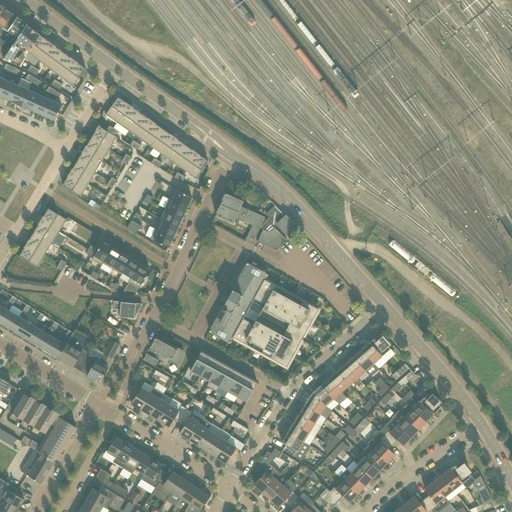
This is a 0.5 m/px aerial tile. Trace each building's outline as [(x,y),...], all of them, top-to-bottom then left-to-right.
[(0,31),(2,28),(12,13),(4,7),(0,12),(0,31)] [(2,48),(0,46),(0,57),(3,59),(8,52),(27,24),(12,13),(2,28),(11,34),(2,48)] [(8,52),(3,59),(19,66),(40,35),(27,24),(8,52)] [(40,62),(52,44),(41,36),(28,53),(40,62)] [(52,44),(40,62),(51,70),(63,53),(52,44)] [(63,53),(51,70),(62,78),(74,61),(63,53)] [(86,69),(74,61),(62,78),(73,86),(86,69)] [(32,82),(35,78),(29,74),(26,78),(32,82)] [(41,81),(35,78),(32,82),(38,86),(41,81)] [(0,94),(0,96),(10,101),(17,85),(6,80),(0,94)] [(21,106),(28,90),(17,85),(10,101),(21,106)] [(46,91),(53,95),(55,90),(49,87),(46,91)] [(32,111),(39,95),(28,90),(21,106),(32,111)] [(55,90),(53,95),(59,98),(61,94),(55,90)] [(50,100),(39,95),(32,111),(43,116),(50,100)] [(106,115),(117,123),(130,105),(118,97),(106,115)] [(62,105),(50,100),(43,116),(55,121),(62,105)] [(117,123),(128,131),(141,113),(130,105),(117,123)] [(139,139),(152,121),(141,113),(128,131),(139,139)] [(151,147),(163,129),(152,121),(139,139),(151,147)] [(99,126),(91,138),(110,149),(117,137),(114,136),(110,133),(106,131),(99,126)] [(162,155),(174,137),(163,129),(151,147),(162,155)] [(173,163),(185,145),(174,137),(162,155),(173,163)] [(91,138),(84,150),(102,161),(110,149),(91,138)] [(196,153),(185,145),(173,163),(184,171),(196,153)] [(77,162),(95,173),(102,161),(84,150),(77,162)] [(208,161),(196,153),(184,171),(196,179),(208,161)] [(70,173),(88,184),(95,173),(77,162),(70,173)] [(81,197),(88,184),(70,173),(62,185),(81,197)] [(254,186),(251,183),(247,191),(251,193),(254,194),(257,189),(254,186)] [(177,190),(172,201),(187,207),(192,197),(177,190)] [(243,201),(225,193),(220,204),(258,221),(260,216),(260,215),(240,206),(243,201)] [(172,201),(168,210),(182,217),(187,207),(172,201)] [(220,204),(216,215),(233,222),(235,217),(252,225),(255,226),(258,221),(220,204)] [(299,229),(286,216),(275,205),(266,215),(269,218),(263,223),(261,229),(263,230),(269,233),(275,228),(277,225),(289,238),(299,229)] [(48,208),(41,221),(59,232),(67,220),(48,208)] [(168,210),(163,220),(178,227),(182,217),(168,210)] [(265,218),(260,216),(258,221),(255,226),(259,228),(260,228),(265,218)] [(163,220),(159,230),(173,237),(178,227),(163,220)] [(41,221),(34,232),(52,244),(59,232),(41,221)] [(247,237),(254,241),(259,228),(255,226),(252,225),(247,237)] [(169,247),(173,237),(159,230),(155,228),(151,239),(169,247)] [(258,242),(276,251),(287,240),(275,228),(269,233),(263,230),(258,242)] [(45,255),(52,244),(34,232),(27,244),(45,255)] [(103,242),(92,259),(102,266),(103,264),(103,263),(104,261),(112,247),(103,242)] [(38,267),(45,255),(27,244),(19,256),(38,267)] [(121,253),(112,247),(104,261),(113,267),(121,253)] [(131,259),(121,253),(113,267),(122,272),(131,259)] [(140,264),(131,259),(122,272),(131,278),(132,278),(140,264)] [(247,263),(233,289),(230,294),(226,292),(222,300),(225,302),(209,331),(230,343),(233,338),(244,344),(246,339),(273,353),(270,358),(287,367),(297,347),(299,348),(304,340),(302,339),(303,337),(305,338),(310,329),(308,328),(318,309),(304,302),(302,300),(300,305),(273,290),(276,286),(265,280),(265,279),(268,274),(247,263)] [(129,282),(139,288),(142,283),(143,284),(145,280),(144,279),(150,270),(140,264),(132,278),(131,278),(129,282)] [(139,319),(139,311),(142,311),(145,305),(133,303),(118,301),(117,309),(124,310),(123,317),(139,319)] [(0,321),(1,323),(8,311),(0,305),(0,321)] [(1,323),(15,331),(23,319),(8,311),(1,323)] [(15,331),(30,340),(37,328),(23,319),(15,331)] [(117,332),(106,325),(106,326),(102,333),(108,336),(109,335),(114,338),(117,332)] [(30,340),(44,349),(51,337),(37,328),(30,340)] [(58,357),(80,371),(89,356),(82,352),(90,338),(75,329),(65,345),(58,357)] [(381,338),(378,335),(370,342),(382,356),(390,349),(387,345),(389,344),(383,337),(381,338)] [(44,349),(58,357),(65,345),(51,337),(44,349)] [(155,338),(150,346),(157,350),(156,352),(178,364),(184,354),(183,351),(178,349),(176,349),(155,338)] [(89,356),(80,371),(88,376),(100,382),(119,345),(111,340),(101,359),(97,357),(89,356)] [(370,342),(361,349),(374,363),(382,356),(370,342)] [(366,370),(372,377),(380,370),(374,363),(361,349),(353,356),(366,370)] [(190,371),(200,376),(210,357),(201,352),(190,371)] [(146,354),(147,355),(144,359),(143,359),(154,365),(157,360),(146,354)] [(345,364),(357,377),(366,370),(353,356),(345,364)] [(200,376),(209,381),(220,362),(210,357),(200,376)] [(216,391),(218,387),(218,386),(229,367),(220,362),(209,381),(207,386),(216,391)] [(361,381),(357,378),(357,377),(345,364),(337,371),(349,385),(353,388),(361,381)] [(400,377),(409,368),(405,364),(396,372),(400,377)] [(218,386),(218,387),(228,392),(238,372),(229,367),(218,386)] [(406,384),(406,383),(415,375),(411,370),(402,379),(406,384)] [(341,392),(349,385),(337,371),(329,378),(341,392)] [(248,377),(238,372),(228,392),(237,397),(248,377)] [(396,380),(400,377),(396,372),(392,375),(396,380)] [(165,385),(167,381),(169,377),(162,374),(160,377),(161,378),(159,382),(165,385)] [(12,385),(0,377),(0,401),(5,393),(6,394),(12,385)] [(246,402),(256,384),(257,383),(248,377),(237,397),(246,402)] [(321,385),(333,399),(341,392),(329,378),(321,385)] [(409,387),(406,383),(406,384),(402,379),(398,382),(405,390),(409,387)] [(385,383),(381,388),(385,392),(389,387),(385,383)] [(326,406),(326,405),(333,399),(321,385),(311,393),(326,406)] [(151,393),(141,387),(131,404),(141,409),(151,393)] [(381,396),(385,392),(381,388),(377,392),(381,396)] [(31,396),(30,397),(25,394),(26,393),(25,393),(12,414),(24,421),(36,401),(36,400),(31,396)] [(151,393),(141,409),(150,415),(160,399),(151,393)] [(304,404),(320,414),(326,406),(311,393),(304,404)] [(396,400),(392,396),(388,393),(384,397),(388,401),(392,404),(396,400)] [(433,414),(434,413),(441,406),(438,403),(439,401),(432,395),(431,396),(428,393),(420,401),(433,414)] [(420,401),(415,395),(407,404),(426,422),(433,414),(420,401)] [(384,405),(388,401),(384,397),(380,402),(384,405)] [(184,406),(183,407),(181,405),(182,404),(173,398),(169,405),(159,421),(169,427),(175,417),(180,420),(187,409),(189,406),(189,405),(188,404),(184,406)] [(371,398),(367,403),(371,406),(375,402),(371,398)] [(159,421),(169,405),(160,399),(150,415),(159,421)] [(41,403),(40,404),(36,401),(24,421),(35,427),(47,408),(47,406),(41,403)] [(354,402),(350,406),(355,412),(359,408),(354,402)] [(367,411),(371,406),(367,403),(363,407),(367,411)] [(299,414),(315,423),(320,414),(304,404),(299,414)] [(405,417),(418,430),(426,422),(407,404),(400,411),(405,417)] [(45,433),(51,423),(57,412),(52,409),(51,410),(47,408),(35,427),(45,433)] [(190,417),(193,413),(191,411),(187,409),(180,420),(186,424),(180,433),(189,439),(199,423),(190,417)] [(40,451),(39,453),(41,454),(53,461),(55,457),(57,458),(76,427),(63,419),(65,415),(58,411),(57,412),(51,423),(55,426),(40,451)] [(391,419),(398,425),(397,425),(411,438),(418,430),(405,417),(398,411),(391,419)] [(370,412),(365,417),(370,422),(375,417),(370,412)] [(358,413),(354,417),(358,421),(362,416),(358,413)] [(299,414),(293,423),(309,432),(315,436),(321,427),(315,423),(299,414)] [(189,439),(198,445),(208,429),(212,423),(203,417),(199,423),(189,439)] [(354,425),(358,421),(354,417),(349,421),(354,425)] [(246,435),(249,430),(238,423),(235,428),(246,435)] [(287,432),(303,442),(309,432),(293,423),(287,432)] [(344,429),(348,433),(352,429),(348,425),(344,429)] [(397,425),(390,433),(388,431),(384,435),(393,445),(397,440),(403,446),(411,438),(397,425)] [(353,430),(357,433),(359,435),(362,432),(357,426),(353,430)] [(17,439),(0,428),(0,439),(12,446),(17,439)] [(217,435),(208,429),(198,445),(207,451),(217,435)] [(353,437),(357,433),(353,430),(352,429),(348,433),(353,437)] [(393,445),(384,435),(377,429),(373,434),(375,436),(367,444),(369,445),(387,463),(395,454),(389,449),(393,445)] [(283,450),(294,457),(303,442),(287,432),(282,442),(286,444),(283,450)] [(339,432),(335,437),(339,441),(343,436),(339,432)] [(126,441),(125,442),(115,436),(116,435),(115,434),(110,443),(111,444),(107,451),(117,457),(126,441)] [(216,457),(226,441),(217,435),(207,451),(216,457)] [(40,445),(32,440),(25,436),(21,441),(29,446),(28,446),(39,453),(40,451),(38,449),(40,445)] [(335,437),(331,441),(329,439),(325,443),(327,445),(331,449),(339,441),(335,437)] [(114,462),(123,468),(135,447),(134,448),(126,443),(126,441),(117,457),(114,462)] [(225,463),(236,447),(226,441),(216,457),(225,463)] [(343,441),(338,446),(343,450),(347,445),(343,441)] [(327,453),(331,449),(327,445),(323,449),(327,453)] [(361,453),(379,471),(387,463),(369,445),(361,453)] [(343,450),(338,446),(334,450),(338,454),(343,450)] [(135,447),(123,468),(132,473),(135,468),(145,452),(144,452),(144,454),(135,448),(136,447),(135,447)] [(145,453),(145,452),(135,468),(144,474),(154,458),(153,459),(144,454),(145,453)] [(289,464),(292,459),(281,452),(278,458),(283,461),(287,463),(289,464)] [(372,478),(379,471),(361,453),(354,461),(359,465),(358,465),(372,478)] [(21,472),(42,484),(55,462),(53,461),(41,454),(31,470),(24,466),(21,472)] [(327,466),(332,461),(328,457),(323,462),(327,466)] [(165,472),(160,469),(163,464),(162,465),(153,459),(154,458),(144,474),(159,482),(165,472)] [(462,465),(459,461),(450,468),(462,483),(465,487),(466,488),(475,482),(468,472),(470,471),(464,464),(462,465)] [(262,475),(254,484),(262,492),(275,478),(280,473),(271,465),(266,471),(260,465),(256,470),(262,475)] [(358,465),(351,473),(364,486),(372,478),(358,465)] [(462,483),(450,468),(442,475),(457,494),(465,487),(462,483)] [(111,475),(101,469),(98,474),(108,480),(111,475)] [(347,469),(340,477),(344,481),(357,494),(364,486),(351,473),(347,469)] [(173,471),(170,476),(165,472),(159,482),(159,483),(155,487),(169,497),(172,492),(183,477),(182,476),(182,478),(173,471)] [(313,473),(310,478),(316,482),(320,477),(313,473)] [(110,488),(113,483),(108,480),(98,474),(95,479),(110,488)] [(442,475),(433,482),(445,496),(448,501),(457,494),(442,475)] [(172,492),(181,498),(192,483),(191,482),(190,484),(182,478),(183,477),(172,492)] [(0,498),(18,509),(24,500),(16,494),(18,489),(0,478),(0,498)] [(283,486),(275,478),(262,492),(270,499),(283,486)] [(278,507),(284,501),(288,505),(297,496),(293,492),(297,488),(288,480),(283,486),(270,499),(278,507)] [(349,502),(357,494),(344,481),(336,489),(334,487),(330,492),(339,501),(343,496),(349,502)] [(429,495),(425,499),(435,511),(434,511),(438,511),(450,503),(448,501),(445,496),(433,482),(424,489),(429,495)] [(192,483),(181,498),(190,504),(200,489),(199,490),(191,484),(192,483)] [(493,500),(485,485),(477,489),(482,499),(477,501),(479,505),(480,505),(483,511),(495,506),(492,500),(493,500)] [(102,507),(111,492),(100,486),(97,491),(93,488),(88,498),(87,497),(86,497),(102,507)] [(327,488),(320,495),(323,499),(328,494),(337,503),(339,501),(330,492),(327,488)] [(190,504),(199,510),(204,503),(206,504),(211,496),(210,497),(200,490),(201,489),(200,489),(190,504)] [(134,491),(130,498),(137,503),(142,496),(134,491)] [(288,505),(293,509),(290,511),(305,511),(308,509),(314,503),(303,492),(299,497),(297,496),(288,505)] [(328,494),(323,499),(333,508),(337,503),(328,494)] [(426,511),(429,511),(431,510),(432,511),(434,511),(435,511),(425,499),(420,503),(415,496),(406,503),(413,511),(425,511),(426,511)] [(90,511),(99,511),(102,507),(86,497),(86,498),(87,498),(82,507),(81,507),(90,511)] [(16,511),(18,509),(0,498),(0,511),(16,511)] [(131,510),(134,505),(128,502),(125,507),(131,510)] [(413,511),(406,503),(398,510),(399,511),(413,511)]
